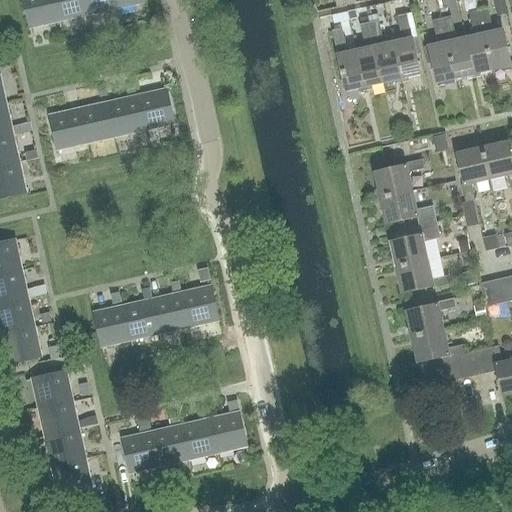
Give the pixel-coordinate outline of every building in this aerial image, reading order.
[(53,0),(22,0),(29,29),(58,22),(53,0)] [(83,0),(53,0),(58,22),(88,16),(83,0)] [(114,0),(83,0),(88,16),(117,9),(114,0)] [(145,0),(114,0),(117,9),(146,2),(145,0)] [(479,10),(478,10),(491,72),(503,69),(504,71),(511,69),(503,30),(492,32),(486,8),(479,10)] [(472,31),(463,33),(465,38),(474,78),(480,77),(480,74),(491,72),(478,10),(468,13),(472,31)] [(401,40),(393,42),(402,82),(408,81),(407,79),(420,76),(406,14),(396,16),(401,40)] [(450,17),(441,19),(454,80),(467,77),(467,80),(474,78),(465,38),(463,33),(454,35),(450,17)] [(437,45),(428,47),(437,87),(444,85),(443,82),(454,80),(441,19),(431,21),(437,45)] [(378,20),(369,22),(384,84),(394,82),(394,84),(402,82),(393,42),(383,44),(378,20)] [(365,48),(356,50),(365,91),(371,89),(371,87),(384,84),(369,22),(360,25),(365,48)] [(342,28),(332,31),(346,93),(358,90),(358,92),(365,91),(356,50),(347,52),(342,28)] [(165,90),(136,97),(144,131),(173,125),(165,90)] [(136,97),(107,103),(115,138),(144,131),(136,97)] [(107,103),(78,110),(86,145),(115,138),(107,103)] [(6,105),(0,106),(0,137),(13,135),(6,105)] [(56,151),(86,145),(78,110),(48,117),(56,151)] [(13,135),(0,137),(0,168),(19,164),(13,135)] [(511,156),(509,142),(483,148),(491,181),(510,177),(511,187),(511,156)] [(472,185),(491,181),(483,148),(457,154),(464,185),(463,186),(466,203),(476,201),(472,185)] [(405,166),(405,164),(403,156),(387,160),(390,170),(405,166)] [(381,199),(413,191),(409,172),(424,169),(422,160),(405,164),(405,166),(390,170),(375,173),(381,199)] [(19,164),(0,168),(0,198),(26,193),(19,164)] [(436,222),(434,214),(433,206),(417,210),(413,191),(381,199),(387,223),(417,216),(419,226),(436,222)] [(438,229),(436,222),(419,226),(421,235),(391,242),(397,267),(428,261),(424,242),(440,239),(438,229)] [(0,274),(21,270),(14,241),(0,243),(0,274)] [(432,279),(428,261),(397,267),(402,293),(433,286),(433,288),(451,284),(449,275),(432,279)] [(0,304),(27,299),(21,270),(0,274),(0,304)] [(492,282),(497,305),(509,302),(504,279),(492,282)] [(484,308),(497,305),(492,282),(479,285),(484,308)] [(210,287),(181,294),(189,328),(218,322),(210,287)] [(181,294),(152,300),(160,335),(189,328),(181,294)] [(407,311),(413,338),(444,331),(440,311),(456,307),(454,298),(437,302),(437,304),(407,311)] [(0,335),(34,328),(27,299),(0,304),(0,335)] [(152,300),(122,307),(130,342),(160,335),(152,300)] [(122,307),(93,313),(101,348),(130,342),(122,307)] [(40,357),(34,328),(0,335),(0,342),(5,365),(40,357)] [(450,356),(456,355),(466,353),(465,345),(448,348),(444,331),(413,338),(418,362),(433,358),(445,356),(450,355),(450,356)] [(478,350),(484,374),(497,371),(503,396),(511,393),(511,360),(503,362),(500,345),(478,350)] [(473,376),(484,374),(478,350),(467,353),(473,376)] [(467,353),(466,353),(456,355),(461,379),(473,376),(467,353)] [(445,356),(451,381),(461,379),(456,355),(450,356),(450,355),(445,356)] [(439,384),(451,381),(445,356),(433,358),(439,384)] [(37,409),(72,401),(65,372),(30,380),(37,409)] [(43,438),(78,430),(72,401),(37,409),(43,438)] [(239,413),(209,420),(217,454),(246,448),(239,413)] [(209,420),(180,426),(188,461),(217,454),(209,420)] [(180,426),(151,433),(158,468),(188,461),(180,426)] [(50,468),(85,460),(78,430),(43,438),(50,468)] [(151,433),(121,439),(129,474),(158,468),(151,433)] [(91,489),(85,460),(50,468),(57,497),(91,489)]
